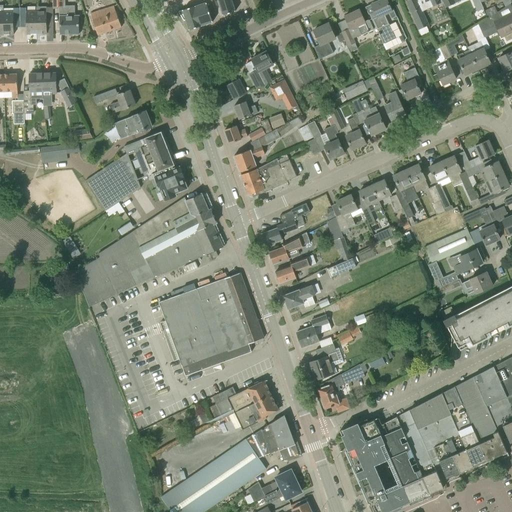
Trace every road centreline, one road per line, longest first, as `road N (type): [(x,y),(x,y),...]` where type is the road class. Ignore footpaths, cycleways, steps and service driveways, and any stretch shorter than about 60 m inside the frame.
road 1 (residential): [(237,223),(442,131)]
road 2 (residential): [(310,431),(511,339)]
road 3 (secondary): [(310,431),(237,223)]
road 4 (unclassified): [(0,50),(60,50),(145,72),(169,67)]
road 5 (unclassified): [(182,60),(314,0)]
road 6 (residential): [(501,130),(508,115),(494,79),(437,104),(442,131)]
